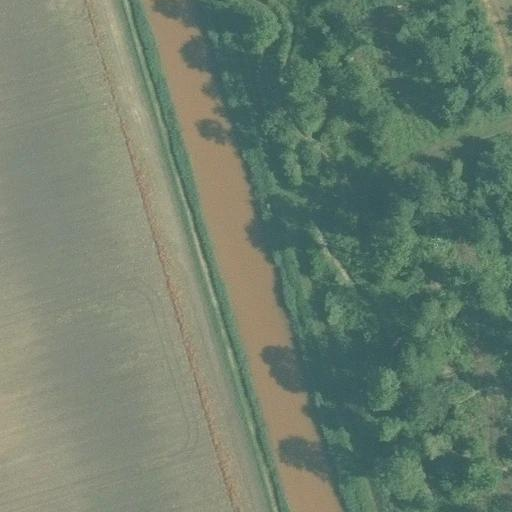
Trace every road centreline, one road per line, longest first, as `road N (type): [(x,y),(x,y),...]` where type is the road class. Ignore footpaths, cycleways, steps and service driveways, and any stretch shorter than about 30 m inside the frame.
road 1 (track): [(223,0),(374,511)]
road 2 (track): [(511,122),(286,216)]
